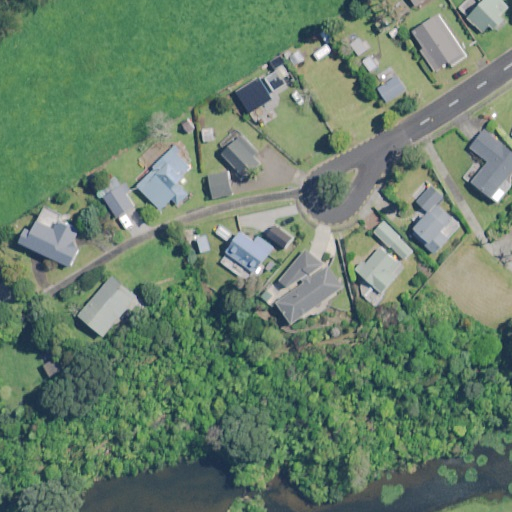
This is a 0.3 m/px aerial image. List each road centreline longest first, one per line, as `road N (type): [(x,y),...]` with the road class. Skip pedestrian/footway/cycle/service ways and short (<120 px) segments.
road 1 (residential): [(379,152),(344,213),(312,208),(308,187),(353,158)]
road 2 (residential): [(511,63),(379,152)]
